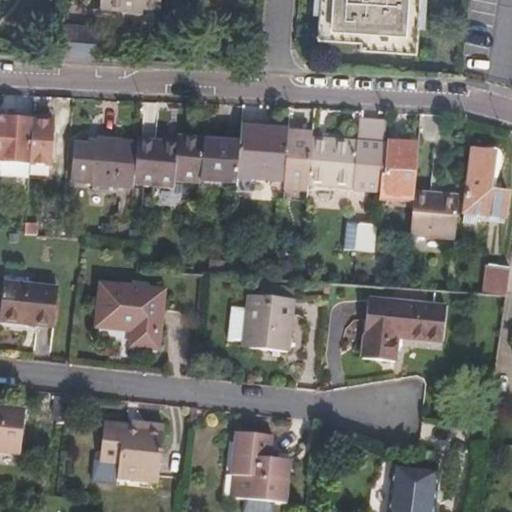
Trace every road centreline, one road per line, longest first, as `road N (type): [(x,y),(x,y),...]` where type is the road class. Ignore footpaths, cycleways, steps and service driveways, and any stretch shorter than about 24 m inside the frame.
road 1 (residential): [(496,107),(449,91),(0,71)]
road 2 (residential): [(408,415),(0,372)]
